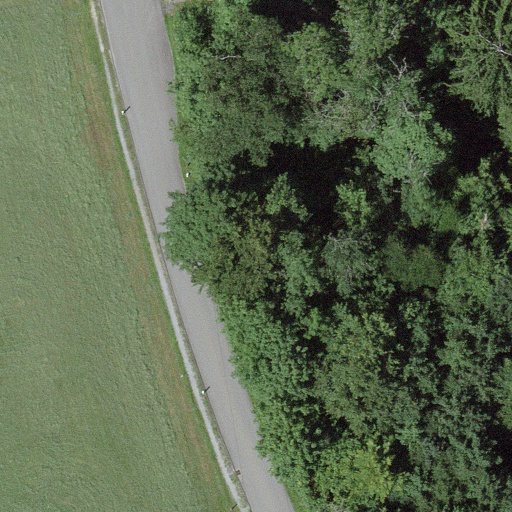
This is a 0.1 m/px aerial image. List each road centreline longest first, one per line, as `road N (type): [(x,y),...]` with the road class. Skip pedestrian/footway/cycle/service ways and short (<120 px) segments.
road 1 (unclassified): [(124,13),(203,342),(266,511)]
road 2 (track): [(124,13),(303,0)]
